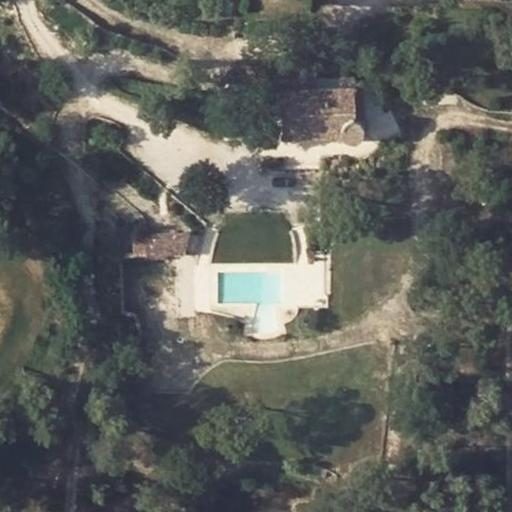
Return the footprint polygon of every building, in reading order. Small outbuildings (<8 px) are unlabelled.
[(282,139),(334,137),(334,132),(336,126),(339,122),(344,119),(349,118),(354,118),(354,116),(352,86),(308,87),(307,60),(272,60),(272,64),(272,89),(282,89),(282,139)] [(272,64),(237,64),(237,90),(272,89),(272,64)] [(362,86),(352,86),(354,116),(364,116),(362,86)] [(359,120),(354,118),(349,118),(344,119),(339,122),(336,126),(334,132),(334,137),(336,142),(339,146),(343,149),(348,151),(354,150),(359,149),(362,145),(365,141),(367,136),(366,131),(366,128),(363,124),(359,120)] [(147,239),(132,239),(132,256),(191,255),(191,231),(147,232),(147,239)]
